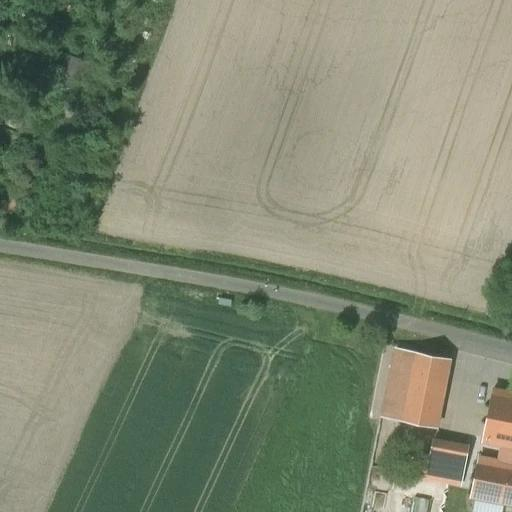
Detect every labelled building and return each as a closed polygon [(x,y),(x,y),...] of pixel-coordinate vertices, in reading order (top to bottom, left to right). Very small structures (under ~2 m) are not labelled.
[(74,0),(73,0),(40,0),(39,4),(69,14),(74,0)] [(66,52),(56,82),(74,88),(85,58),(66,52)] [(413,352),(396,349),(382,417),(400,421),(413,352)] [(449,359),(413,352),(400,421),(435,428),(449,359)] [(511,394),(492,391),(482,441),(483,441),(483,440),(505,445),(511,446),(511,394)] [(511,446),(505,445),(502,464),(511,466),(511,446)] [(467,454),(431,447),(427,466),(463,473),(467,454)] [(511,466),(502,464),(479,460),(472,495),(511,503),(511,466)] [(427,466),(411,463),(409,475),(460,485),(463,473),(427,466)] [(453,511),(400,502),(397,511),(453,511)]
